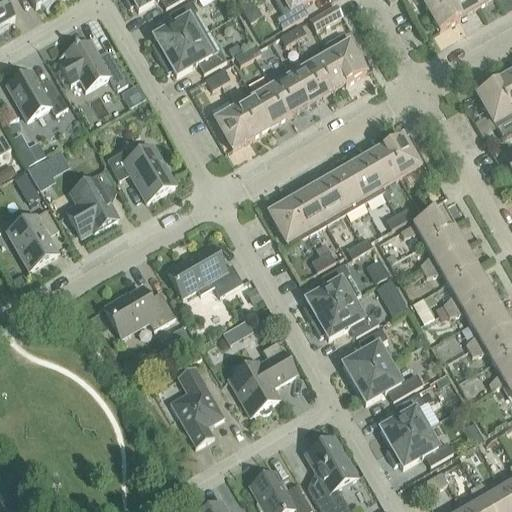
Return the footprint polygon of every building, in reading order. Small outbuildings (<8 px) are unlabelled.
[(0,0),(0,34),(9,30),(8,28),(15,24),(3,3),(7,0),(0,0)] [(57,2),(56,0),(29,0),(36,12),(41,9),(46,14),(57,2)] [(129,0),(138,15),(160,3),(166,13),(188,0),(129,0)] [(247,0),(245,0),(237,5),(244,16),(253,10),(247,0)] [(280,0),(290,15),(316,0),(280,0)] [(459,23),(446,0),(429,0),(422,4),(440,35),(459,23)] [(446,0),(459,23),(460,23),(460,22),(478,11),(471,0),(446,0)] [(497,0),(496,0),(471,0),(478,11),(497,0)] [(165,61),(209,35),(192,5),(169,18),(175,29),(154,41),(165,61)] [(315,35),(325,30),(342,20),(336,9),(309,25),(315,35)] [(276,23),(282,33),(292,28),(285,17),(276,23)] [(290,35),(296,45),(306,39),(301,29),(290,35)] [(227,66),(220,55),(209,35),(165,61),(176,81),(198,68),(204,79),(227,66)] [(296,45),(290,35),(280,41),(285,51),(296,45)] [(366,77),(343,38),(324,50),(329,58),(346,89),(366,77)] [(99,61),(91,46),(92,46),(91,45),(78,52),(77,50),(58,61),(58,63),(65,58),(69,64),(60,69),(59,68),(58,68),(71,90),(72,89),(71,88),(80,83),(86,94),(85,95),(85,96),(110,82),(118,95),(128,89),(109,55),(99,61)] [(237,48),(228,53),(232,60),(242,55),(237,48)] [(245,55),(251,64),(261,58),(256,49),(245,55)] [(251,64),(245,55),(235,61),(240,70),(251,64)] [(311,69),(310,69),(327,98),(345,88),(345,89),(346,89),(329,58),(311,69)] [(289,76),(308,109),(327,98),(310,69),(311,69),(309,64),(289,76)] [(215,79),(221,90),(230,84),(224,74),(215,79)] [(7,90),(27,125),(51,111),(56,120),(68,113),(52,85),(40,92),(32,76),(7,90)] [(308,109),(289,76),(270,87),(289,120),(308,109)] [(496,86),(511,113),(511,78),(497,87),(497,86),(496,86)] [(221,90),(215,79),(206,84),(212,95),(221,90)] [(511,122),(511,113),(496,86),(476,98),(496,132),(511,122)] [(289,120),(270,87),(250,98),(252,103),(253,102),(270,131),(289,120)] [(235,113),(252,143),(253,142),(252,141),(270,131),(253,102),(252,103),(235,113)] [(252,143),(235,113),(215,124),(232,154),(252,143)] [(0,159),(11,153),(0,134),(0,159)] [(383,152),(400,182),(420,171),(402,140),(383,152)] [(29,152),(21,156),(28,170),(45,160),(37,147),(29,152)] [(129,152),(107,165),(119,186),(131,179),(147,207),(175,191),(152,151),(135,162),(129,152)] [(365,164),(384,197),(385,196),(382,192),(400,182),(383,152),(382,152),(382,153),(365,164)] [(346,175),(365,208),(384,197),(365,164),(346,175)] [(46,177),(40,167),(28,174),(34,184),(46,177)] [(11,170),(5,173),(10,182),(16,179),(11,170)] [(79,211),(67,218),(81,241),(93,234),(95,237),(118,224),(110,211),(106,203),(117,197),(104,175),(84,186),(86,189),(71,197),(77,207),(79,211)] [(327,186),(346,219),(365,208),(346,175),(327,186)] [(26,178),(15,184),(22,195),(33,189),(26,178)] [(346,219),(327,186),(308,196),(327,230),(346,219)] [(289,206),(308,240),(310,240),(307,236),(324,226),(326,230),(327,230),(308,196),(290,207),(289,206)] [(423,201),(414,207),(420,217),(430,212),(423,201)] [(308,240),(289,206),(269,218),(289,252),(308,240)] [(425,249),(455,232),(451,224),(454,223),(446,210),(413,228),(414,229),(401,236),(404,242),(419,238),(425,249)] [(396,219),(402,228),(412,222),(407,213),(396,219)] [(36,221),(7,237),(29,275),(58,259),(48,242),(46,236),(54,232),(57,237),(59,236),(47,215),(36,221)] [(402,228),(396,219),(386,225),(391,234),(402,228)] [(455,232),(425,249),(431,259),(420,270),(424,276),(469,250),(462,237),(459,239),(455,232)] [(357,248),(363,258),(373,252),(368,242),(357,248)] [(325,248),(316,253),(320,261),(329,256),(325,248)] [(363,258),(357,248),(347,254),(352,264),(363,258)] [(167,276),(182,302),(197,293),(201,299),(214,291),(220,301),(243,288),(232,269),(225,273),(212,250),(191,262),(193,264),(185,269),(184,267),(167,276)] [(469,250),(424,276),(427,282),(442,278),(448,288),(477,271),(473,264),(476,262),(469,250)] [(320,261),(326,272),(335,266),(329,256),(320,261)] [(326,272),(320,261),(311,266),(317,277),(326,272)] [(317,324),(352,304),(361,299),(344,269),(321,282),(327,292),(306,305),(317,324)] [(477,271),(448,288),(454,299),(443,310),(446,315),(492,289),(485,277),(482,278),(477,271)] [(492,289),(446,315),(449,321),(464,318),(470,328),(500,311),(496,303),(499,302),(492,289)] [(396,307),(394,292),(379,293),(379,290),(369,291),(371,309),(396,307)] [(256,291),(249,295),(256,307),(263,303),(256,291)] [(121,303),(104,313),(120,340),(148,325),(154,335),(175,322),(160,296),(148,304),(142,293),(122,305),(121,303)] [(352,304),(317,324),(328,344),(350,332),(356,342),(379,329),(372,318),(363,323),(352,304)] [(443,310),(436,314),(439,320),(446,315),(443,310)] [(469,355),(511,330),(511,324),(507,316),(504,318),(500,311),(470,328),(476,338),(466,349),(469,355)] [(246,325),(237,330),(244,342),(253,337),(246,325)] [(493,367),(511,356),(511,330),(469,355),(472,361),(487,357),(493,367)] [(354,389),(390,368),(378,349),(387,344),(381,333),(358,346),(364,357),(343,369),(354,389)] [(416,340),(415,346),(418,351),(426,346),(421,337),(416,340)] [(231,384),(222,389),(223,389),(232,384),(240,399),(239,400),(251,421),(259,416),(263,418),(267,418),(270,416),(272,413),(272,409),(279,405),(272,393),(296,379),(277,347),(263,355),(268,364),(258,369),(257,368),(231,383),(231,384)] [(196,353),(188,357),(193,365),(201,361),(196,353)] [(504,387),(511,382),(511,356),(493,367),(499,378),(488,389),(491,395),(504,387)] [(390,368),(354,389),(366,409),(387,396),(393,407),(423,389),(417,379),(401,388),(390,368)] [(196,372),(196,371),(177,382),(177,383),(179,382),(188,399),(184,401),(183,400),(170,408),(178,422),(179,422),(196,451),(195,452),(195,453),(215,442),(214,440),(213,441),(207,432),(223,422),(195,373),(196,372)] [(426,395),(420,398),(425,408),(431,404),(426,395)] [(391,453),(427,433),(415,413),(424,408),(418,397),(395,411),(401,421),(380,433),(391,453)] [(427,433),(391,453),(403,473),(424,461),(430,471),(453,458),(447,447),(438,452),(427,433)] [(333,443),(306,459),(316,476),(321,485),(308,492),(319,511),(348,511),(345,506),(338,494),(357,483),(333,443)] [(511,464),(509,460),(502,464),(507,472),(511,468),(511,464)] [(511,469),(509,471),(511,481),(511,486),(503,492),(511,508),(511,469)] [(274,477),(250,491),(258,505),(256,509),(258,511),(309,511),(297,490),(285,496),(274,477)] [(448,488),(441,477),(420,489),(426,500),(448,488)] [(511,511),(511,508),(503,492),(492,498),(481,487),(476,491),(487,511),(511,511)] [(468,511),(487,511),(476,491),(470,494),(474,509),(468,511)]
